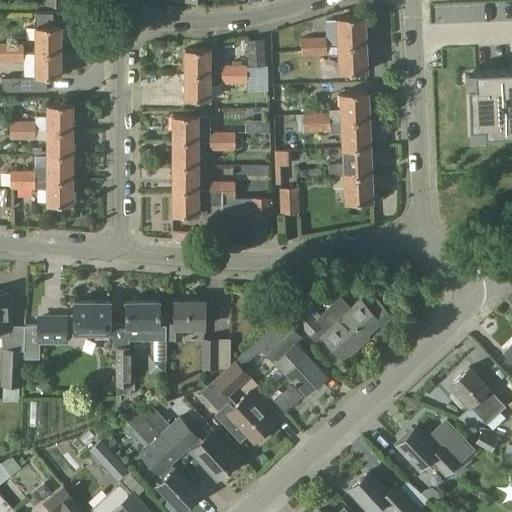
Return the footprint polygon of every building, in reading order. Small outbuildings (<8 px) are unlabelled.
[(336,44),(362,42),(361,15),(335,16),(336,44)] [(33,50),(58,50),(58,25),(33,25),(33,50)] [(302,55),(316,55),(316,36),(302,36),(302,55)] [(328,36),(316,36),(316,55),(328,54),(328,36)] [(249,39),(249,64),(266,64),(266,39),(249,39)] [(0,61),(25,61),(25,43),(0,42),(0,61)] [(362,42),(336,44),(338,72),(364,70),(362,42)] [(183,73),(207,73),(207,48),(183,48),(183,73)] [(295,48),(271,50),(272,59),(295,57),(295,48)] [(57,75),(58,50),(33,50),(33,75),(57,75)] [(222,83),(237,83),(236,64),(222,64),(222,83)] [(249,64),(236,64),(237,83),(249,83),(249,64)] [(474,85),(467,86),(469,129),(484,128),(484,135),(511,134),(511,68),(474,70),(474,85)] [(207,98),(207,73),(183,73),(182,98),(207,98)] [(339,91),(340,119),(366,118),(365,90),(339,91)] [(45,116),(35,116),(36,120),(36,129),(45,129),(69,129),(69,103),(45,104),(45,116)] [(262,117),(261,105),(227,107),(228,119),(262,117)] [(305,131),(318,131),(318,113),(305,113),(305,131)] [(331,113),(318,113),(318,131),(331,131),(331,113)] [(170,114),(170,139),(195,139),(209,138),(210,130),(209,114),(195,114),(170,114)] [(340,134),(341,147),(367,145),(366,118),(340,119),(331,120),(331,131),(331,135),(340,134)] [(257,119),(257,131),(267,131),(269,131),(269,119),(266,119),(257,119)] [(23,121),(23,139),(36,139),(36,120),(23,121)] [(10,140),(23,139),(23,121),(10,121),(10,140)] [(45,153),(69,153),(69,129),(45,129),(45,153)] [(223,130),(210,130),(209,138),(209,148),(223,148),(223,130)] [(233,130),(223,130),(223,148),(233,148),(233,130)] [(283,134),(267,134),(266,149),(282,149),(283,134)] [(195,163),(195,152),(195,139),(170,139),(170,163),(195,163)] [(328,175),(342,174),(368,173),(367,145),(341,147),(342,163),(327,164),(328,175)] [(45,178),(69,178),(69,153),(45,153),(45,155),(36,155),(36,170),(11,170),(11,178),(36,178),(45,178)] [(170,187),(196,187),(195,163),(170,163),(170,187)] [(368,173),(342,174),(343,202),(369,201),(368,173)] [(35,189),(36,178),(11,178),(11,188),(35,189)] [(69,203),(69,178),(45,178),(45,189),(45,203),(69,203)] [(248,196),(234,196),(220,196),(220,179),(208,179),(208,187),(196,187),(170,187),(170,214),(196,214),(196,202),(221,202),(221,210),(248,210),(248,216),(269,216),(269,196),(248,196)] [(234,179),(220,179),(220,196),(234,196),(234,179)] [(278,187),(278,200),(296,199),(295,186),(278,187)] [(0,190),(0,207),(10,207),(10,191),(0,190)] [(296,199),(278,200),(279,212),(296,212),(296,199)] [(359,300),(350,308),(338,295),(317,313),(301,297),(305,294),(308,285),(304,281),(294,283),(292,288),(278,301),(289,313),(288,314),(335,363),(360,339),(376,320),(379,323),(387,314),(373,298),(364,306),(359,300)] [(0,385),(19,386),(21,359),(22,324),(9,324),(9,310),(12,307),(12,298),(8,296),(8,292),(4,292),(1,289),(0,289),(0,336),(2,337),(2,346),(0,346),(0,385)] [(108,330),(108,300),(71,300),(71,330),(108,330)] [(157,300),(122,300),(123,322),(110,322),(110,346),(113,346),(114,384),(115,396),(130,395),(130,384),(131,384),(130,355),(128,355),(128,346),(127,345),(127,339),(163,339),(164,324),(157,324),(157,300)] [(168,324),(167,339),(180,339),(180,325),(201,326),(202,300),(172,300),(172,324),(168,324)] [(281,315),(252,340),(271,360),(273,358),(284,369),(304,392),(323,374),(303,352),(302,352),(291,342),(299,335),(281,315)] [(22,324),(21,359),(39,359),(39,346),(63,346),(63,317),(35,317),(35,324),(22,324)] [(202,339),(202,371),(220,372),(220,367),(230,366),(231,340),(202,339)] [(511,340),(503,349),(511,358),(511,340)] [(250,377),(243,369),(238,364),(236,361),(213,382),(227,398),(250,377)] [(467,365),(448,384),(468,405),(484,421),(502,404),(487,387),(467,365)] [(238,439),(245,432),(252,440),(256,437),(259,440),(270,429),(268,426),(271,423),(256,406),(259,404),(247,390),(226,410),(221,405),(213,413),(238,439)] [(153,406),(140,410),(181,456),(182,454),(187,449),(218,481),(242,458),(214,428),(211,431),(202,440),(200,438),(200,437),(197,434),(180,417),(179,416),(170,424),(153,406)] [(125,415),(123,416),(149,445),(139,455),(159,476),(162,479),(156,486),(155,486),(169,501),(166,503),(174,511),(177,511),(178,511),(184,511),(203,493),(173,462),(181,456),(140,410),(125,415)] [(414,427),(395,444),(417,468),(427,458),(438,470),(445,476),(473,449),(444,420),(426,439),(414,427)] [(492,450),(498,438),(480,430),(475,442),(492,450)] [(5,450),(0,454),(0,474),(15,464),(5,450)] [(111,451),(100,461),(103,465),(118,480),(130,469),(116,453),(115,454),(111,451)] [(367,471),(348,488),(369,511),(380,503),(387,511),(418,511),(419,511),(394,484),(386,491),(367,471)] [(120,481),(91,508),(94,511),(148,511),(129,491),(120,481)] [(86,511),(64,486),(44,503),(52,511),(86,511)]
